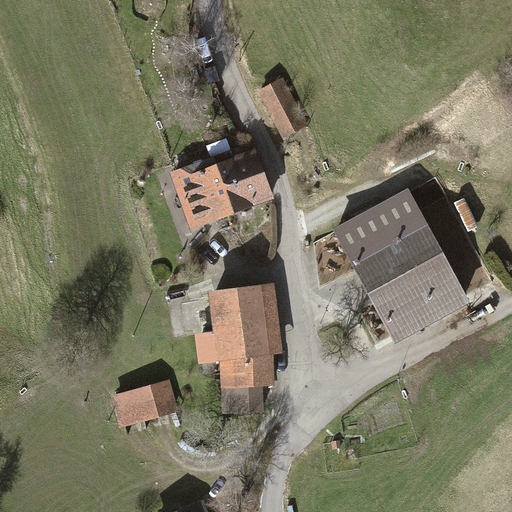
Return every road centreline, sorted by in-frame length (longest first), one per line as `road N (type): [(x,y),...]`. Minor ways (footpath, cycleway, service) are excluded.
road 1 (residential): [(310,426),(279,182),(217,38),(213,0)]
road 2 (track): [(274,511),(285,455),(310,426),(353,391),(511,306)]
